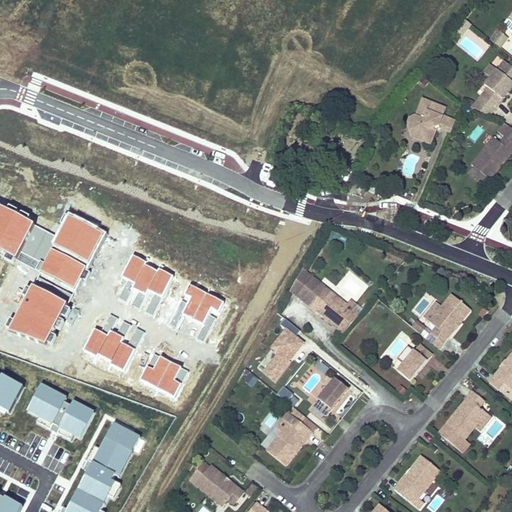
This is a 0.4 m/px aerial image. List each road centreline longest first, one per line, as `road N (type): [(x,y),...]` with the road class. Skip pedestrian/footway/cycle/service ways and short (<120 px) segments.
road 1 (residential): [(467,260),(368,221),(301,208),(0,88)]
road 2 (track): [(137,511),(297,220)]
road 3 (residential): [(298,502),(362,420),(379,409),(412,422)]
road 4 (residential): [(412,422),(511,305)]
